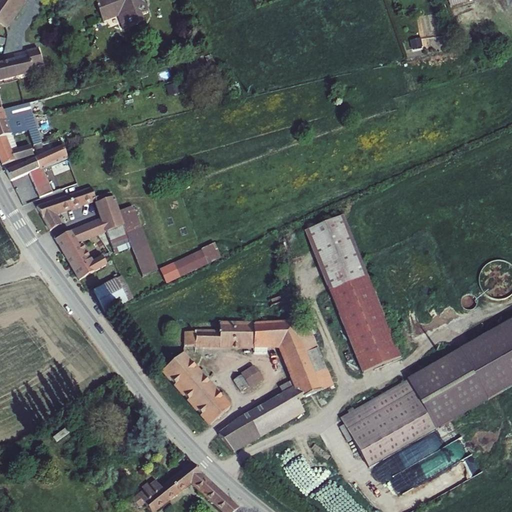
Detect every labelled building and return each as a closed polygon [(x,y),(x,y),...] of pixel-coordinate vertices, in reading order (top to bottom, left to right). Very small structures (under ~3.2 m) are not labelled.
[(4,0),(0,7),(0,22),(3,25),(19,0),(4,0)] [(25,0),(19,0),(3,25),(10,29),(28,1),(25,0)] [(98,0),(106,23),(133,13),(132,10),(148,4),(146,0),(98,0)] [(0,111),(4,110),(5,112),(6,112),(0,89),(0,82),(35,74),(34,68),(45,65),(40,49),(30,51),(31,57),(0,64),(0,111)] [(0,125),(9,123),(12,117),(32,112),(32,108),(41,105),(40,102),(6,112),(5,112),(4,110),(0,111),(0,125)] [(0,125),(0,140),(13,137),(30,132),(35,148),(43,146),(39,129),(37,130),(34,122),(11,128),(9,123),(0,125)] [(0,154),(1,157),(18,151),(13,137),(0,140),(0,154)] [(39,158),(36,160),(40,169),(62,159),(58,149),(39,158)] [(1,157),(4,167),(6,166),(21,161),(38,156),(37,152),(27,155),(26,151),(19,153),(18,151),(1,157)] [(37,181),(39,180),(41,179),(38,173),(42,172),(40,169),(36,160),(17,169),(16,165),(8,169),(14,182),(33,173),(37,181)] [(59,190),(46,169),(42,172),(38,173),(41,179),(39,180),(37,181),(47,197),(59,190)] [(39,207),(54,233),(64,228),(57,216),(66,212),(98,201),(97,200),(103,198),(100,188),(39,207)] [(98,203),(102,213),(118,206),(114,197),(98,203)] [(102,213),(105,221),(121,214),(118,206),(102,213)] [(139,248),(151,276),(167,270),(140,206),(121,214),(126,226),(129,225),(139,248)] [(106,222),(75,234),(81,245),(95,240),(100,237),(113,232),(122,254),(139,248),(129,225),(126,226),(121,214),(105,221),(106,222)] [(362,374),(399,359),(342,219),(305,234),(362,374)] [(59,241),(82,281),(99,271),(102,277),(107,274),(104,269),(116,262),(100,237),(95,240),(98,244),(107,258),(103,261),(99,254),(94,256),(91,252),(87,254),(84,250),(81,245),(75,234),(59,241)] [(81,245),(84,250),(98,244),(95,240),(81,245)] [(169,265),(177,281),(230,256),(222,240),(169,265)] [(137,300),(125,277),(98,292),(109,314),(137,300)] [(318,386),(320,390),(332,386),(306,320),(293,325),(318,386)] [(217,432),(235,452),(292,420),(285,404),(318,386),(293,325),(291,321),(219,322),(219,330),(181,331),(182,348),(276,347),(292,388),(217,432)] [(511,325),(331,424),(359,475),(511,390),(511,325)] [(161,372),(208,424),(230,405),(184,353),(161,372)] [(236,376),(244,387),(252,386),(262,378),(251,365),(236,376)] [(456,466),(464,476),(479,464),(471,454),(456,466)] [(145,485),(134,494),(139,500),(141,499),(149,510),(188,477),(226,511),(227,511),(235,505),(236,503),(198,468),(190,458),(188,460),(165,479),(150,491),(145,485)]
